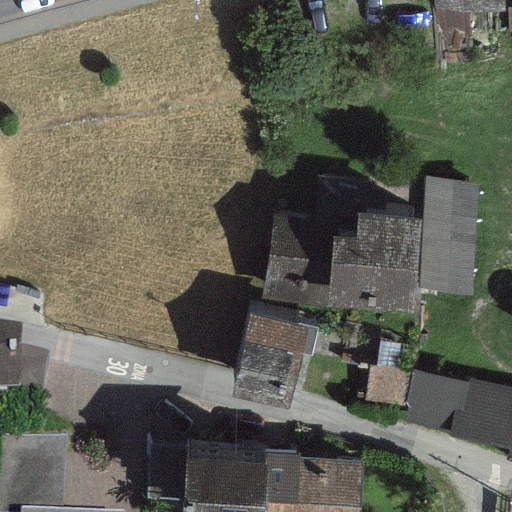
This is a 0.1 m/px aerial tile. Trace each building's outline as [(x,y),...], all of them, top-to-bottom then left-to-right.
[(440,0),(443,36),(511,32),(511,28),(510,0),(440,0)] [(479,184),(423,179),(420,219),(414,291),(470,295),(479,184)] [(414,291),(420,219),(357,214),(356,221),(270,214),(263,304),(413,316),(414,291)] [(306,328),(248,317),(231,399),(289,411),(306,328)] [(0,320),(0,386),(19,386),(20,323),(0,320)] [(466,384),(411,373),(401,424),(448,433),(447,438),(511,450),(511,390),(467,382),(466,384)] [(61,509),(65,436),(0,432),(0,511),(18,511),(19,507),(61,509)] [(187,441),(181,511),(261,511),(264,450),(265,446),(187,441)] [(299,451),(264,450),(261,511),(358,511),(361,460),(299,458),(299,451)]
